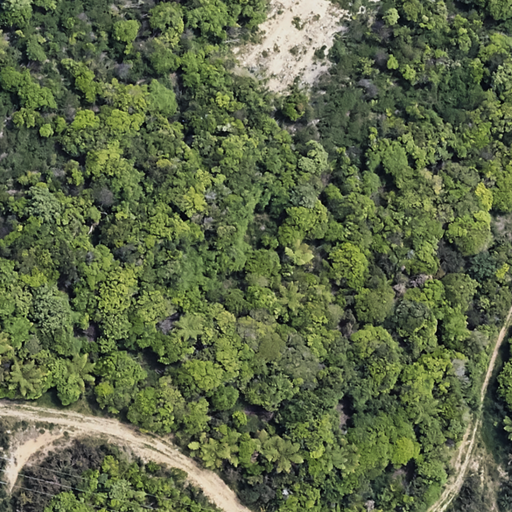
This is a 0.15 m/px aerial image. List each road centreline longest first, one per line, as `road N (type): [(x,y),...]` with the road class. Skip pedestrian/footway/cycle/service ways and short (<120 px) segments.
road 1 (track): [(246,511),(223,484),(144,442),(70,418),(0,413)]
road 2 (track): [(511,343),(435,511)]
